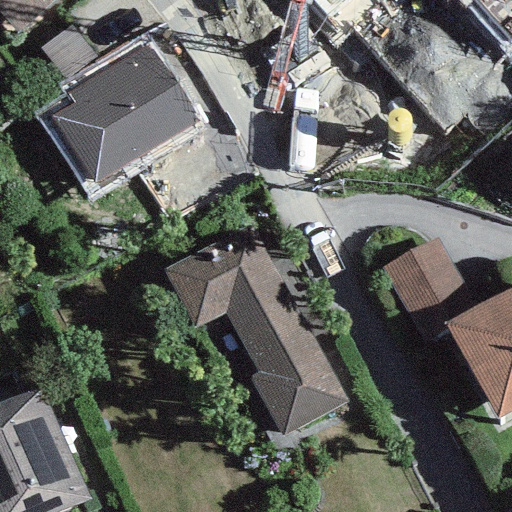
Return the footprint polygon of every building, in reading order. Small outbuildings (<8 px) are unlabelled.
[(0,0),(0,22),(19,42),(62,0),(0,0)] [(441,132),(511,64),(511,0),(329,0),(322,7),(441,132)] [(146,47),(70,95),(118,170),(194,122),(146,47)] [(252,232),(164,279),(193,334),(225,317),(257,375),(253,387),(281,438),(344,404),(252,232)] [(438,240),(380,272),(424,350),(445,338),(495,427),(511,417),(511,296),(480,315),(438,240)] [(42,392),(0,410),(0,511),(71,511),(91,504),(42,392)]
